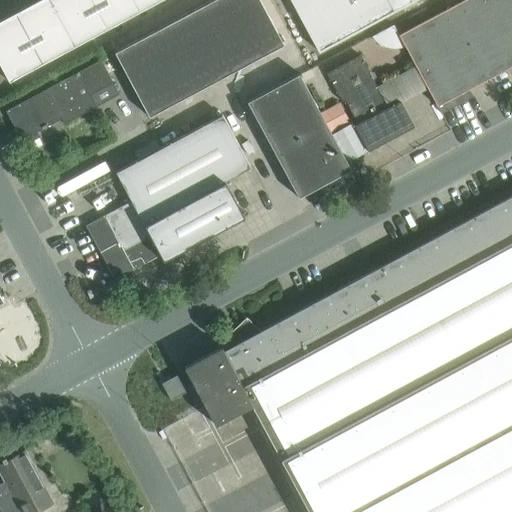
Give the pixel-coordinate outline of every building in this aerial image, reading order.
[(39,0),(0,21),(0,65),(9,82),(161,0),(39,0)] [(260,0),(215,0),(114,53),(149,119),(285,46),(260,0)] [(290,0),(319,52),(394,11),(387,0),(290,0)] [(387,0),(394,11),(415,0),(387,0)] [(511,0),(463,0),(399,35),(441,114),(461,104),(459,100),(471,93),(469,89),(511,65),(511,0)] [(383,91),(380,93),(361,56),(327,73),(341,101),(344,100),(357,124),(354,125),(368,151),(414,127),(400,101),(383,91)] [(64,124),(96,107),(119,94),(101,60),(5,111),(21,140),(22,140),(24,145),(39,137),(37,132),(46,127),(45,125),(60,117),(64,124)] [(347,172),(351,170),(299,73),(246,102),(298,198),(343,174),(345,177),(349,174),(347,172)] [(222,114),(115,172),(131,201),(86,225),(115,279),(160,255),(144,225),(225,182),(251,168),(222,114)] [(244,217),(225,182),(144,225),(160,255),(163,261),(244,217)] [(511,511),(511,195),(260,331),(256,327),(250,332),(244,326),(221,347),(252,405),(309,511),(511,511)] [(252,405),(221,347),(184,367),(215,425),(252,405)] [(171,400),(186,392),(177,375),(162,383),(171,400)] [(37,511),(39,511),(54,503),(29,457),(18,454),(7,460),(5,457),(1,459),(3,462),(0,463),(0,473),(7,487),(0,490),(0,509),(1,511),(37,511)]
